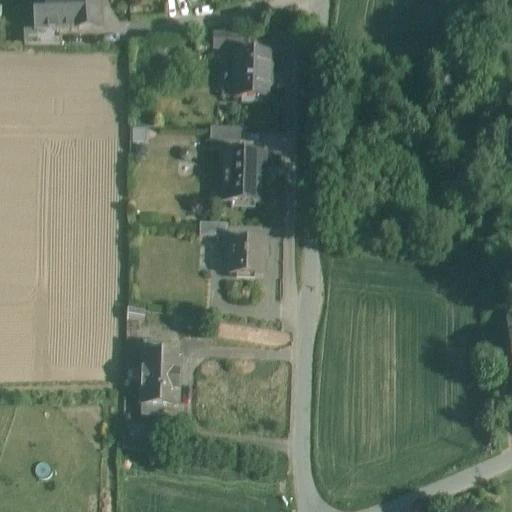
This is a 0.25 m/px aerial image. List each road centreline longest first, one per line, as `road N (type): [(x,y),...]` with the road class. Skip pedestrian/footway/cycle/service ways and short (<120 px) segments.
road 1 (residential): [(322,0),(300,420),(303,511)]
road 2 (residential): [(511,458),(392,511)]
